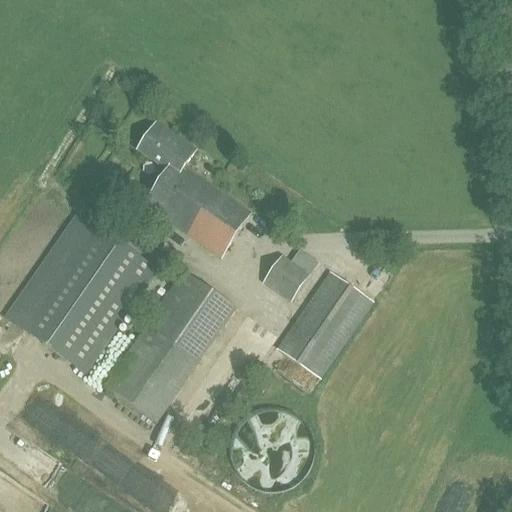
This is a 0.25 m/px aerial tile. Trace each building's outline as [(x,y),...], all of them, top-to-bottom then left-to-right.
[(138,152),(168,173),(178,179),(185,169),(196,153),(156,125),(138,152)] [(252,215),(185,169),(178,179),(168,173),(144,207),(221,260),(252,215)] [(85,374),(156,271),(80,218),(9,322),(85,374)] [(318,265),(300,253),(293,264),(283,258),(265,285),(292,303),(318,265)] [(157,423),(199,365),(239,309),(188,273),(106,387),(157,423)] [(332,275),(279,351),(320,380),(373,304),(332,275)] [(272,428),(268,426),(257,445),(274,455),(301,410),(287,402),(272,428)]
